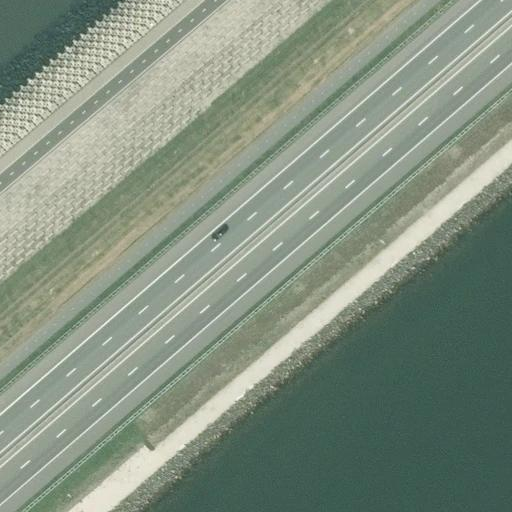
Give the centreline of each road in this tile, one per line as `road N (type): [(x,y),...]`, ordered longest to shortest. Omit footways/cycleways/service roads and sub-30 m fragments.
road 1 (motorway): [(0,488),(511,46)]
road 2 (motorway): [(498,0),(0,430)]
